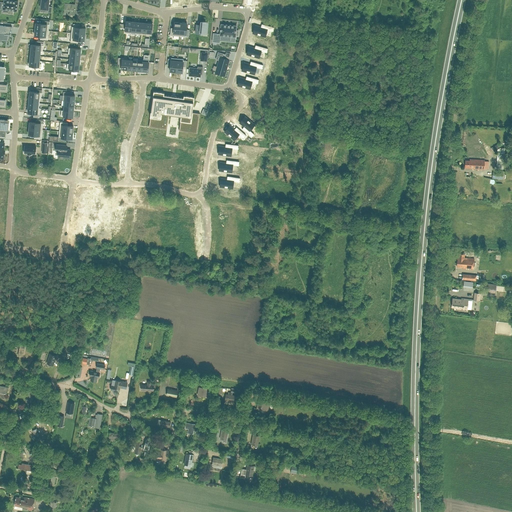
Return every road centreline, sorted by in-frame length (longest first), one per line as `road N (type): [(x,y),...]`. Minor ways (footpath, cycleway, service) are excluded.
road 1 (trunk): [(416,511),(422,244),(461,0)]
road 2 (unclassified): [(432,511),(442,209),(477,0)]
road 3 (unclassified): [(238,420),(161,405),(124,414),(61,384),(0,373)]
road 4 (residential): [(164,14),(252,8),(229,88)]
road 5 (residential): [(200,192),(214,127),(243,98),(229,88)]
